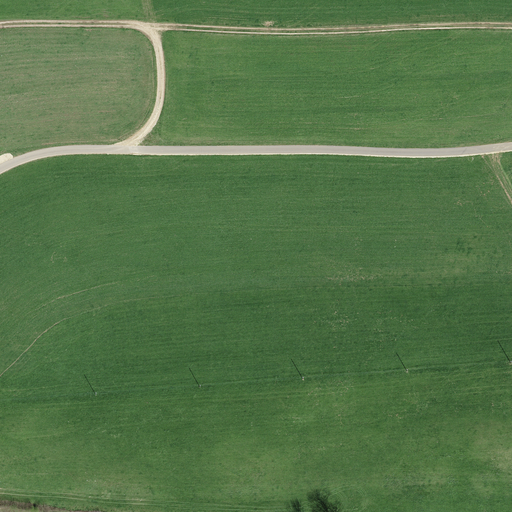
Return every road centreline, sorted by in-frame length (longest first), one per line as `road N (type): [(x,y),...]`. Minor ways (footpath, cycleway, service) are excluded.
road 1 (unclassified): [(511,143),(61,148),(0,165)]
road 2 (track): [(152,25),(511,25)]
road 3 (track): [(0,24),(152,25)]
road 4 (track): [(118,147),(156,111),(152,25)]
